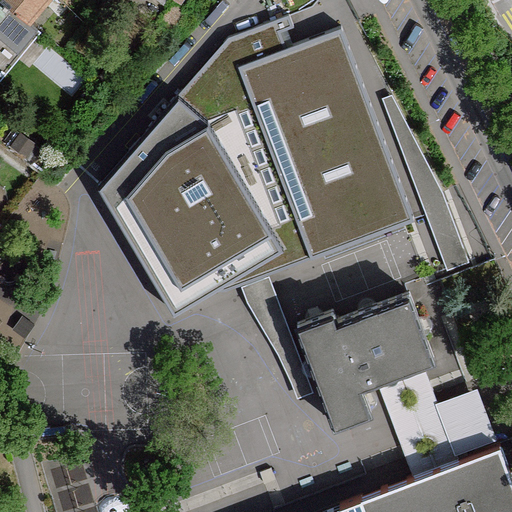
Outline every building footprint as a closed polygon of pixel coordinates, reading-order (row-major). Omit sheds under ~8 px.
[(0,0),(0,36),(18,52),(38,28),(30,21),(3,0),(0,0)] [(3,0),(30,21),(47,1),(48,0),(3,0)] [(65,2),(63,0),(48,0),(47,1),(58,10),(65,2)] [(191,43),(219,0),(192,0),(172,31),(191,43)] [(231,37),(182,97),(207,117),(254,98),(243,67),(302,44),(290,15),(231,37)] [(191,43),(172,31),(162,24),(142,52),(172,72),(191,43)] [(406,222),(342,29),(302,44),(243,67),(254,98),(207,117),(182,97),(102,185),(175,319),(389,236),(409,228),(406,222)] [(394,94),(383,98),(437,241),(448,270),(471,262),(459,231),(445,193),(394,94)] [(409,294),(338,321),(333,310),(299,322),(336,423),(371,410),(362,384),(378,378),(423,361),(434,357),(409,294)] [(423,361),(378,378),(411,463),(415,474),(451,460),(501,441),(497,430),(481,390),(440,405),(423,361)] [(511,511),(511,469),(501,441),(451,460),(415,474),(341,503),(342,506),(326,511),(511,511)]
